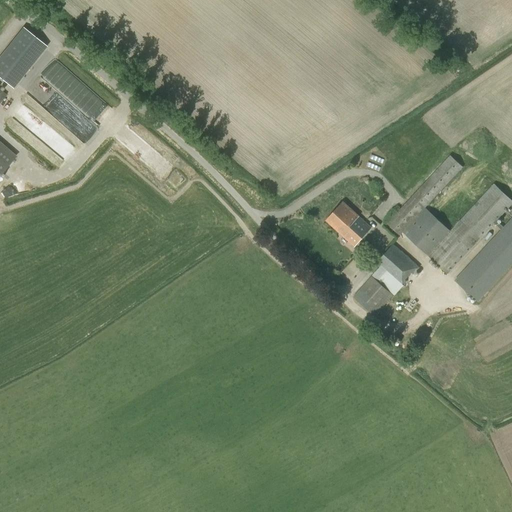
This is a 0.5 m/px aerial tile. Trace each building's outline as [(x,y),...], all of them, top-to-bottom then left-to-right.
[(0,77),(7,83),(40,42),(23,28),(0,55),(0,77)] [(0,174),(16,156),(0,141),(0,174)] [(450,231),(425,208),(462,168),(449,156),(387,224),(400,236),(403,232),(448,274),(511,204),(511,203),(492,185),(450,231)] [(326,220),(337,230),(343,224),(345,226),(345,225),(355,233),(364,223),(342,203),(326,220)] [(511,218),(503,227),(497,221),(495,224),(501,230),(455,279),(455,280),(460,285),(478,302),(511,265),(511,218)] [(343,224),(337,230),(354,246),(371,228),(364,223),(355,233),(345,225),(345,226),(343,224)] [(379,268),(372,276),(372,277),(393,296),(420,267),(393,244),(375,264),(379,268)] [(372,277),(372,276),(353,297),(375,317),(393,296),(372,277)]
